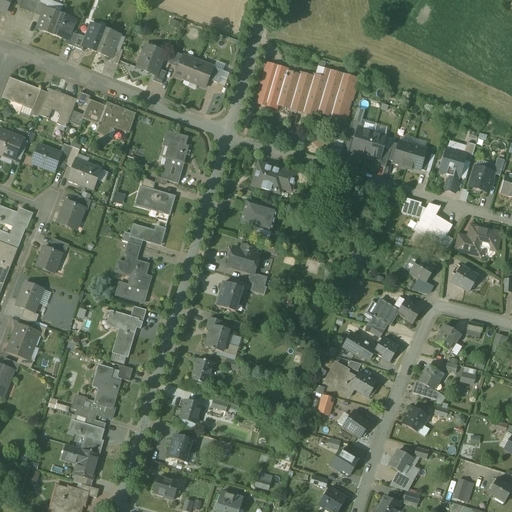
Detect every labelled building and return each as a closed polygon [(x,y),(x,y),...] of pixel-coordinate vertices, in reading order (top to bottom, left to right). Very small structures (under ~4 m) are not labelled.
[(12,0),(0,0),(0,11),(4,13),(7,5),(10,7),(12,0)] [(48,6),(40,3),(35,15),(42,18),(46,9),(46,10),(48,6)] [(46,10),(46,9),(42,18),(38,30),(52,36),(61,15),(46,10)] [(75,21),(61,15),(52,36),(67,42),(71,33),(75,21)] [(106,31),(92,25),(86,39),(83,48),(97,53),(106,31)] [(120,36),(106,31),(97,53),(111,59),(115,50),(120,36)] [(78,36),(71,33),(67,42),(65,45),(73,48),(78,36)] [(86,39),(78,36),(73,48),(82,51),(83,48),(86,39)] [(166,54),(146,47),(137,69),(153,75),(156,66),(162,68),(165,60),(163,60),(166,54)] [(123,53),(115,50),(111,59),(109,62),(118,66),(123,53)] [(184,57),(175,53),(170,66),(179,69),(184,57)] [(199,63),(184,57),(179,69),(176,77),(185,81),(185,79),(191,82),(199,63)] [(214,69),(199,63),(191,82),(197,84),(197,86),(205,89),(209,81),(214,69)] [(223,72),(214,69),(209,81),(218,85),(223,72)] [(167,73),(158,70),(153,82),(162,85),(167,73)] [(326,71),(324,79),(314,76),(313,79),(308,77),(308,76),(300,74),(300,76),(287,72),(280,96),(279,95),(276,106),(285,108),(285,106),(291,107),(290,110),(311,116),(312,111),(318,112),(318,114),(332,118),(333,114),(337,116),(336,119),(346,122),(349,113),(348,113),(351,101),(352,101),(358,80),(326,71)] [(19,83),(11,80),(3,99),(11,102),(19,83)] [(40,91),(19,83),(11,102),(23,107),(33,111),(40,91)] [(77,101),(49,90),(48,94),(39,116),(49,120),(52,111),(61,114),(57,125),(66,129),(69,123),(73,112),(77,101)] [(33,111),(31,115),(38,118),(39,116),(48,94),(40,91),(33,111)] [(136,116),(108,105),(106,108),(90,102),(84,117),(83,120),(84,120),(99,126),(96,133),(108,138),(112,127),(130,134),(136,116)] [(33,111),(23,107),(21,114),(30,118),(31,115),(33,111)] [(5,119),(13,115),(9,108),(2,111),(5,119)] [(84,117),(73,112),(69,123),(80,128),(84,120),(83,120),(84,117)] [(364,126),(353,123),(348,140),(355,142),(359,130),(363,131),(364,126)] [(363,131),(359,130),(355,142),(352,153),(366,157),(373,134),(363,131)] [(0,154),(1,155),(5,147),(6,147),(11,135),(0,131),(0,154)] [(189,138),(167,132),(163,147),(168,148),(165,159),(184,164),(189,147),(186,146),(189,138)] [(386,138),(373,134),(366,157),(379,161),(380,161),(383,149),(386,138)] [(23,140),(11,135),(6,147),(5,147),(1,155),(14,161),(15,161),(23,141),(23,140)] [(23,141),(15,161),(14,161),(13,164),(19,167),(29,143),(23,141)] [(413,147),(400,143),(399,145),(394,163),(393,164),(400,165),(400,167),(407,169),(413,147)] [(476,146),(467,143),(465,153),(467,154),(465,162),(471,163),(476,146)] [(391,152),(388,161),(394,163),(399,145),(393,144),(391,152)] [(61,155),(39,146),(33,160),(42,164),(41,168),(55,173),(59,161),(62,155),(61,155)] [(64,146),(61,155),(62,155),(59,161),(67,164),(73,149),(64,146)] [(427,151),(413,147),(407,169),(413,170),(414,170),(420,172),(421,171),(426,153),(427,151)] [(67,164),(66,166),(73,169),(76,161),(80,152),(73,149),(67,164)] [(391,152),(383,149),(380,161),(379,161),(377,166),(386,169),(388,161),(391,152)] [(456,153),(447,150),(440,172),(447,174),(446,176),(450,177),(449,180),(457,183),(459,178),(460,178),(465,162),(467,154),(465,153),(457,151),(456,153)] [(426,153),(421,171),(426,172),(431,155),(426,153)] [(495,166),(486,163),(483,171),(494,174),(494,175),(500,177),(505,162),(497,159),(495,166)] [(76,161),(73,169),(68,181),(94,191),(102,171),(76,161)] [(296,176),(259,165),(252,186),(262,189),(262,190),(270,193),(271,192),(280,195),(283,184),(293,187),(296,176)] [(183,170),(169,166),(167,174),(180,178),(183,170)] [(483,171),(476,169),(470,188),(488,193),(494,175),(494,174),(483,171)] [(511,176),(507,175),(502,193),(509,196),(509,198),(511,198),(511,176)] [(156,184),(144,179),(142,188),(154,191),(156,184)] [(449,180),(448,180),(444,191),(455,194),(459,183),(449,180)] [(252,189),(241,186),(238,194),(250,197),(252,189)] [(142,188),(141,188),(136,206),(169,216),(175,199),(159,194),(159,193),(154,191),(142,188)] [(92,202),(79,197),(76,206),(85,210),(88,212),(92,202)] [(435,216),(426,211),(424,210),(419,209),(420,205),(406,200),(402,214),(421,220),(414,231),(440,247),(445,237),(452,226),(435,216)] [(76,206),(66,202),(58,224),(75,231),(78,222),(80,223),(85,210),(76,206)] [(248,203),(241,225),(255,229),(255,230),(257,230),(258,224),(273,228),(277,212),(280,213),(280,212),(248,203)] [(429,205),(426,211),(435,216),(440,209),(429,205)] [(24,218),(0,208),(0,222),(1,223),(2,222),(14,227),(10,236),(1,232),(0,234),(0,242),(17,250),(27,224),(22,222),(24,218)] [(273,228),(258,224),(257,230),(255,230),(255,229),(253,236),(269,240),(273,228)] [(155,233),(134,227),(131,236),(131,238),(143,241),(161,246),(165,230),(157,228),(155,233)] [(500,234),(471,227),(468,239),(465,253),(481,257),(482,251),(485,249),(496,252),(500,234)] [(131,236),(125,234),(123,242),(129,244),(131,238),(131,236)] [(468,239),(459,237),(456,251),(465,253),(468,239)] [(143,241),(131,238),(129,244),(141,247),(141,248),(143,241)] [(69,246),(53,240),(51,246),(64,251),(67,252),(69,246)] [(0,242),(0,282),(3,284),(17,250),(0,242)] [(141,247),(129,244),(126,255),(128,256),(138,258),(141,247)] [(44,248),(36,268),(55,275),(64,251),(51,246),(49,250),(44,248)] [(242,252),(234,250),(229,267),(250,273),(256,251),(243,247),(242,252)] [(138,258),(128,256),(126,265),(119,263),(116,273),(131,278),(129,287),(120,284),(116,296),(144,304),(151,278),(145,277),(149,266),(137,262),(138,258)] [(410,259),(404,270),(410,274),(416,263),(410,259)] [(435,269),(419,259),(416,263),(410,274),(425,282),(429,275),(431,276),(435,269)] [(478,278),(461,268),(452,283),(469,293),(478,278)] [(243,289),(224,283),(217,307),(236,313),(243,289)] [(44,291),(26,284),(17,307),(24,310),(35,314),(44,291)] [(267,289),(253,285),(251,292),(264,297),(267,289)] [(399,312),(380,301),(371,315),(374,317),(388,325),(390,327),(397,315),(399,312)] [(421,311),(406,301),(399,312),(397,315),(413,325),(421,311)] [(80,308),(77,318),(84,320),(88,311),(80,308)] [(147,312),(134,308),(131,318),(137,320),(137,322),(143,324),(147,312)] [(35,314),(24,310),(20,320),(33,324),(35,325),(39,316),(34,315),(35,314)] [(131,318),(113,313),(109,324),(121,327),(113,354),(128,358),(135,335),(133,335),(135,328),(141,330),(143,324),(137,322),(137,320),(131,318)] [(388,325),(374,317),(368,326),(385,331),(388,325)] [(223,323),(210,319),(207,330),(211,331),(212,326),(221,329),(223,323)] [(483,327),(469,323),(467,330),(481,334),(482,334),(483,327)] [(35,325),(33,324),(31,330),(38,333),(37,336),(43,339),(47,330),(35,325)] [(31,330),(18,325),(12,339),(33,347),(37,336),(38,333),(31,330)] [(221,329),(212,326),(211,331),(205,348),(205,349),(212,351),(215,352),(223,354),(236,358),(239,349),(225,344),(229,332),(230,332),(221,329)] [(461,336),(445,326),(435,343),(448,352),(453,344),(455,345),(461,336)] [(384,331),(373,328),(370,333),(380,339),(384,331)] [(481,334),(467,330),(466,336),(480,339),(481,334)] [(496,334),(493,345),(504,349),(508,338),(496,334)] [(369,345),(352,335),(343,349),(361,359),(362,358),(369,362),(373,354),(375,351),(368,347),(369,345)] [(33,347),(12,339),(7,353),(20,358),(27,361),(28,358),(33,347)] [(391,345),(382,340),(375,351),(373,354),(389,363),(397,351),(390,347),(391,345)] [(27,361),(20,358),(17,364),(20,365),(31,369),(35,360),(28,358),(27,361)] [(17,364),(5,359),(2,366),(15,371),(14,372),(17,373),(20,365),(17,364)] [(240,364),(227,360),(225,367),(238,371),(240,364)] [(204,363),(198,361),(192,380),(197,382),(196,384),(202,385),(203,384),(209,385),(211,376),(210,376),(211,372),(214,373),(216,366),(213,365),(214,365),(204,362),(204,363)] [(362,366),(351,362),(348,367),(357,373),(362,366)] [(349,371),(336,364),(328,378),(335,381),(332,388),(347,396),(352,388),(355,390),(351,388),(355,380),(347,375),(349,371)] [(457,367),(447,364),(445,371),(456,374),(457,367)] [(2,366),(0,365),(0,397),(3,399),(14,372),(15,371),(2,366)] [(114,371),(99,366),(93,387),(99,389),(95,404),(94,405),(113,410),(121,383),(111,380),(114,371)] [(133,370),(121,367),(118,379),(130,382),(133,370)] [(429,367),(420,383),(416,382),(413,394),(437,401),(441,395),(431,389),(435,382),(438,383),(443,375),(429,367)] [(474,386),(478,371),(464,367),(460,383),(474,386)] [(377,384),(360,373),(355,380),(351,388),(355,390),(369,398),(370,397),(372,398),(375,392),(373,391),(377,384)] [(322,395),(325,388),(317,385),(315,392),(322,395)] [(334,399),(323,396),(318,413),(329,416),(334,399)] [(113,410),(94,405),(95,404),(86,402),(86,400),(76,397),(73,409),(96,415),(112,420),(115,410),(113,410)] [(202,406),(186,401),(180,420),(196,425),(202,406)] [(228,405),(213,401),(211,408),(226,412),(228,405)] [(429,417),(413,408),(403,425),(417,433),(421,425),(423,426),(429,417)] [(449,412),(436,409),(435,415),(447,418),(449,412)] [(96,415),(78,410),(77,416),(87,419),(94,421),(96,415)] [(343,427),(343,428),(360,440),(371,425),(353,413),(348,420),(343,427)] [(344,416),(339,424),(343,427),(348,420),(344,416)] [(94,421),(87,419),(86,425),(104,430),(106,425),(94,421)] [(86,425),(73,421),(73,423),(75,423),(72,432),(80,434),(79,436),(85,438),(82,450),(66,446),(66,447),(68,447),(65,456),(73,458),(72,460),(78,462),(74,475),(76,475),(93,480),(97,466),(95,465),(97,455),(100,456),(104,442),(102,441),(105,431),(104,430),(86,425)] [(508,426),(493,422),(491,429),(506,433),(508,426)] [(192,441),(175,436),(173,443),(171,451),(169,459),(185,463),(188,464),(194,442),(192,441)] [(472,436),(470,444),(479,445),(481,438),(472,436)] [(283,440),(272,437),(269,450),(279,453),(283,440)] [(340,443),(330,440),(328,445),(338,451),(340,443)] [(230,456),(232,445),(222,443),(220,453),(230,456)] [(429,453),(416,449),(414,456),(427,460),(429,453)] [(413,457),(399,450),(390,467),(404,474),(404,475),(413,457)] [(341,452),(331,467),(340,473),(341,471),(349,476),(358,462),(341,452)] [(32,471),(29,482),(38,485),(41,473),(32,471)] [(403,475),(399,473),(391,487),(407,492),(414,479),(404,475),(403,475)] [(93,480),(76,475),(74,483),(82,485),(91,488),(94,480),(93,480)] [(328,481),(313,477),(311,484),(325,489),(328,481)] [(179,484),(159,478),(154,493),(164,496),(164,498),(174,501),(179,484)] [(271,483),(257,479),(255,487),(268,491),(271,483)] [(460,480),(454,499),(462,502),(468,483),(460,480)] [(511,490),(511,488),(498,480),(489,494),(505,503),(511,490)] [(91,488),(82,485),(80,491),(89,494),(88,496),(97,499),(99,491),(91,488)] [(80,491),(69,488),(69,490),(59,487),(56,495),(55,495),(51,507),(61,510),(60,511),(81,511),(84,506),(85,506),(88,496),(89,494),(80,491)] [(329,489),(319,506),(329,511),(338,511),(346,499),(329,489)] [(420,497),(407,493),(402,500),(418,504),(420,497)] [(239,511),(243,501),(221,494),(215,511),(239,511)] [(385,497),(379,507),(378,506),(374,511),(395,511),(400,506),(385,497)] [(190,511),(193,503),(186,501),(183,511),(185,511),(190,511)] [(452,503),(450,511),(470,511),(471,509),(452,503)]
